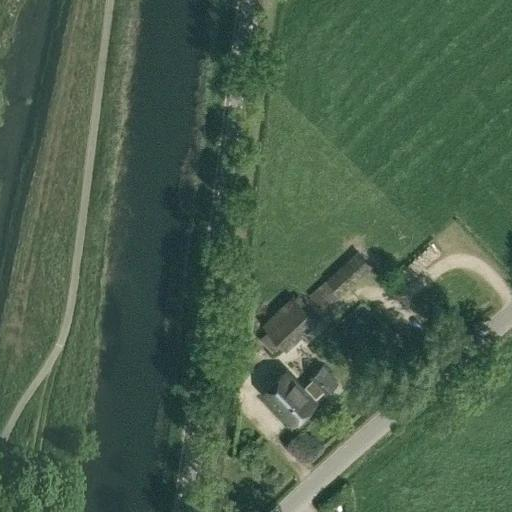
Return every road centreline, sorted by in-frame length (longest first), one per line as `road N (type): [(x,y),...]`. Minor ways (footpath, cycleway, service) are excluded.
road 1 (tertiary): [(184,511),(249,0)]
road 2 (unclassified): [(288,511),(511,319)]
